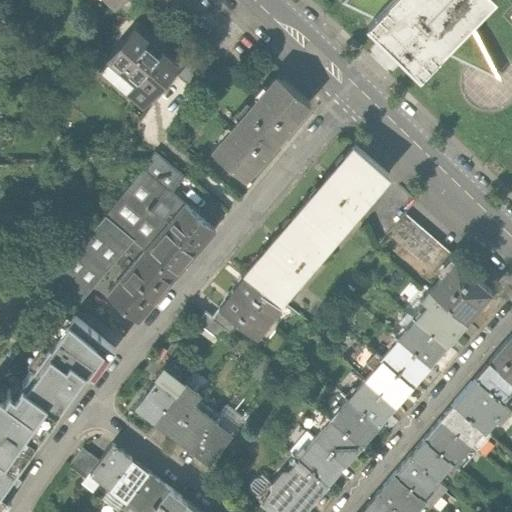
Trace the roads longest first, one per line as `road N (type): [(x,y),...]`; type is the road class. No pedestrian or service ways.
road 1 (residential): [(92,410),(360,94)]
road 2 (residential): [(511,312),(340,511)]
road 3 (tertiary): [(360,94),(511,242)]
road 4 (residential): [(226,511),(92,410)]
road 5 (tertiary): [(257,0),(360,94)]
road 6 (residential): [(19,511),(92,410)]
